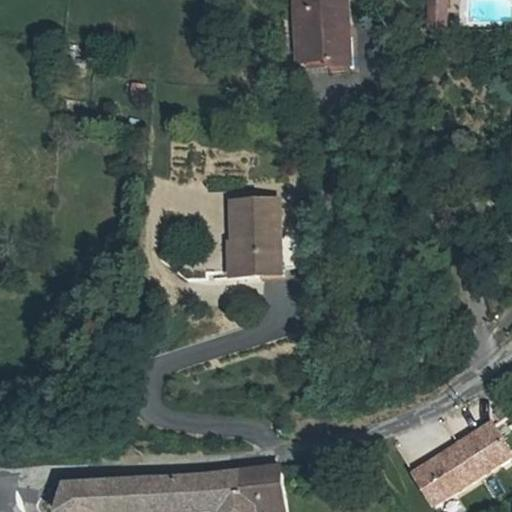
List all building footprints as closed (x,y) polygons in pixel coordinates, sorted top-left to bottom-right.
[(302,0),(305,64),(331,63),(331,70),(355,69),(351,0),(302,0)] [(234,207),(234,249),(239,249),(238,280),(280,280),(279,274),(279,241),(279,207),(234,207)] [(307,241),(279,241),(279,274),(307,275),(307,241)] [(239,249),(234,249),(229,249),(229,280),(238,280),(239,249)] [(462,445),(483,476),(511,456),(511,449),(495,424),(462,445)] [(437,506),(483,476),(462,445),(417,475),(437,506)] [(237,473),(114,482),(117,496),(125,496),(127,511),(199,511),(223,511),(286,511),(280,466),(251,471),(237,473)] [(117,496),(114,482),(65,485),(58,511),(127,511),(125,496),(117,496)]
